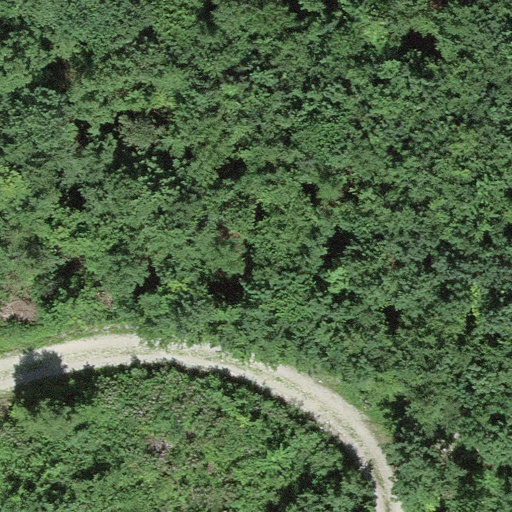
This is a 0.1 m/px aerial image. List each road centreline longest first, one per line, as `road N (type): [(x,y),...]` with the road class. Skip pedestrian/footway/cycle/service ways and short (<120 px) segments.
road 1 (track): [(0,365),(101,327),(209,336),(326,404),(374,473),(381,511)]
road 2 (track): [(300,387),(351,383),(472,459),(511,465)]
